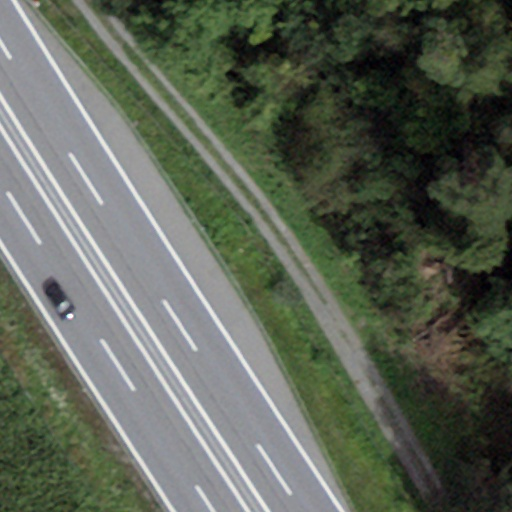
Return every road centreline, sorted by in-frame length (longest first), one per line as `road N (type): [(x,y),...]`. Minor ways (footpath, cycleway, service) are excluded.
road 1 (track): [(109,0),(276,217),(459,511)]
road 2 (trunk): [(302,511),(0,40)]
road 3 (trunk): [(0,179),(212,511)]
